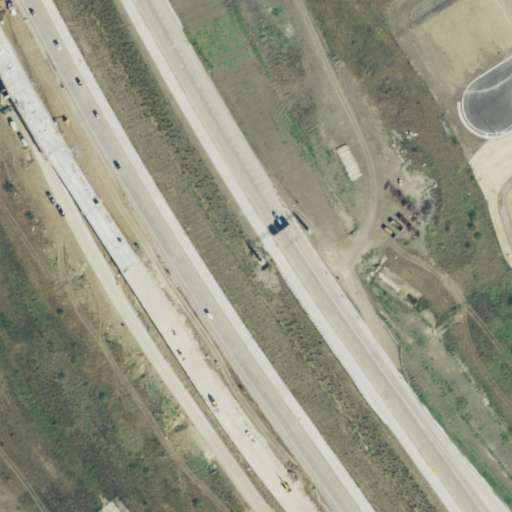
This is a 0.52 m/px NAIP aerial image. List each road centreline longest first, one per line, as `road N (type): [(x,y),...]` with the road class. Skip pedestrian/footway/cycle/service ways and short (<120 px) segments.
road 1 (motorway): [(35,0),(107,147),(348,511)]
road 2 (motorway): [(0,43),(60,193),(120,307),(263,511)]
road 3 (motorway): [(346,342),(148,0)]
road 4 (motorway): [(0,50),(153,306)]
road 5 (motorway): [(153,306),(297,511)]
road 6 (motorway): [(501,511),(346,342)]
road 7 (motorway): [(469,511),(346,342)]
